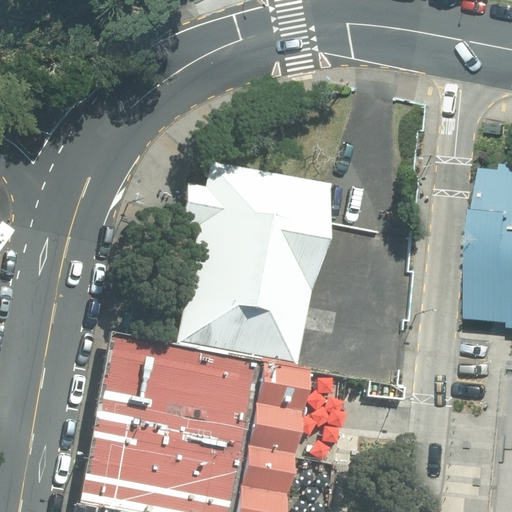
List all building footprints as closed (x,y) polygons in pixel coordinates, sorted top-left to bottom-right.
[(477,214),(511,216),(511,162),(500,161),(500,167),(482,165),(477,214)] [(324,186),(201,163),(197,187),(180,184),(176,204),(173,224),(188,227),(166,345),(290,368),(324,186)] [(511,216),(477,214),(471,280),(511,283),(511,216)] [(511,283),(471,280),(467,315),(509,319),(509,325),(511,325),(511,283)] [(84,402),(66,505),(96,511),(102,511),(271,511),(285,439),(297,372),(132,343),(97,336),(84,402)] [(301,378),(291,432),(303,434),(298,459),(328,465),(333,438),(320,436),(325,411),(343,414),(349,388),(301,378)]
